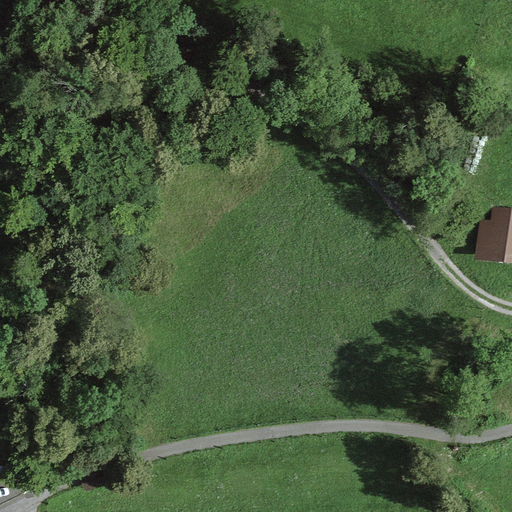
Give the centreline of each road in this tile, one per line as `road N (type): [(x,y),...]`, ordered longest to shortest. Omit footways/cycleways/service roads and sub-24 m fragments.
road 1 (track): [(511,309),(483,303),(440,269),(365,172),(160,43),(52,0)]
road 2 (track): [(9,511),(179,446),(345,426),(456,436),(511,429)]
